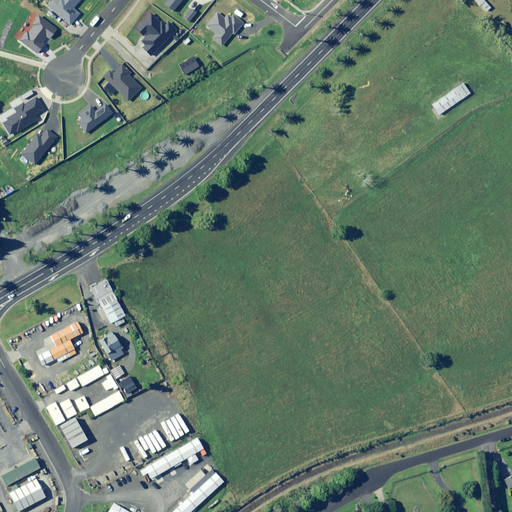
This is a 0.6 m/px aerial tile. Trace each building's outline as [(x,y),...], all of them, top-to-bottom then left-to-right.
[(489,8),(482,0),(472,0),(478,6),(479,5),(485,11),(489,8)] [(437,114),(469,93),(462,84),(431,105),(437,114)] [(100,279),(83,289),(90,302),(107,292),(100,279)] [(118,316),(109,300),(95,308),(104,324),(118,316)] [(70,321),(42,335),(48,347),(64,339),(76,333),(70,321)] [(107,333),(93,341),(105,361),(119,353),(107,333)] [(64,339),(48,347),(39,351),(44,361),(69,349),(64,339)] [(77,377),(82,386),(103,375),(104,376),(108,374),(102,364),(77,377)] [(118,365),(109,370),(114,379),(123,374),(118,365)] [(78,386),(74,379),(65,384),(69,391),(78,386)] [(123,400),(119,391),(90,407),(95,416),(123,400)] [(88,407),(83,397),(73,401),(79,412),(88,407)] [(76,414),(68,399),(59,404),(66,419),(76,414)] [(64,420),(54,403),(45,408),(54,426),(64,420)] [(68,418),(51,428),(64,451),(81,441),(68,418)] [(185,441),(137,469),(143,478),(191,450),(185,441)] [(27,457),(0,470),(0,484),(33,468),(27,457)] [(205,474),(163,511),(181,511),(213,483),(205,474)] [(511,475),(501,480),(506,490),(511,488),(511,489),(511,475)] [(27,480),(0,494),(9,511),(36,498),(27,480)] [(127,511),(108,500),(100,511),(127,511)]
